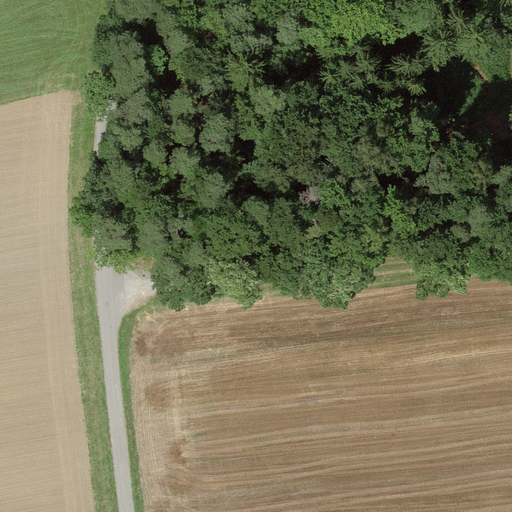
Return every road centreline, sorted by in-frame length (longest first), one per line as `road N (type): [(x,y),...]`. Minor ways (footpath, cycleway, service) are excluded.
road 1 (unclassified): [(128,511),(106,166),(130,0)]
road 2 (track): [(511,255),(108,290)]
